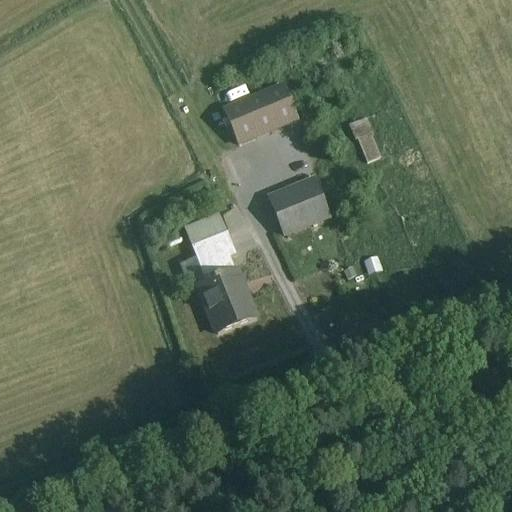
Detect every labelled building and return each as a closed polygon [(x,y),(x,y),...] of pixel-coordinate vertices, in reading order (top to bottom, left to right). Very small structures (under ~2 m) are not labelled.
[(284,89),(224,114),(238,147),(298,122),(284,89)] [(366,122),(350,129),(356,143),(357,142),(367,167),(380,161),(370,137),(373,136),(366,122)] [(314,182),(269,200),(284,238),(329,220),(314,182)] [(222,219),(185,233),(192,250),(205,245),(229,235),(222,219)] [(229,235),(205,245),(214,269),(232,262),(238,259),(229,235)] [(232,262),(214,269),(205,245),(192,250),(197,262),(207,286),(199,289),(199,290),(218,337),(256,322),(232,262)] [(197,262),(181,268),(191,293),(199,290),(199,289),(207,286),(197,262)]
